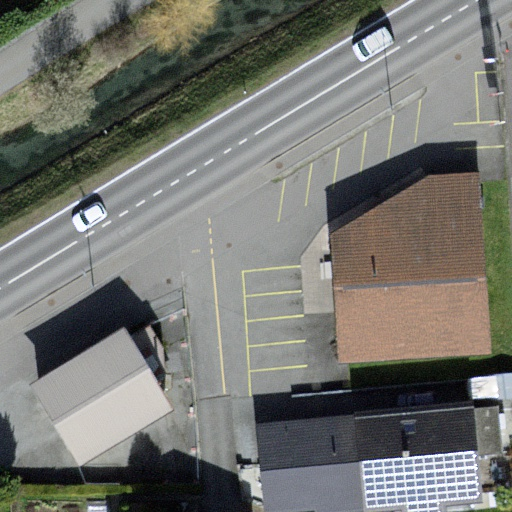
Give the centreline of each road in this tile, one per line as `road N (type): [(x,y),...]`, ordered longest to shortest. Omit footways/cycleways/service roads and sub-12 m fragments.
road 1 (secondary): [(0,282),(469,0)]
road 2 (residential): [(0,72),(118,0)]
